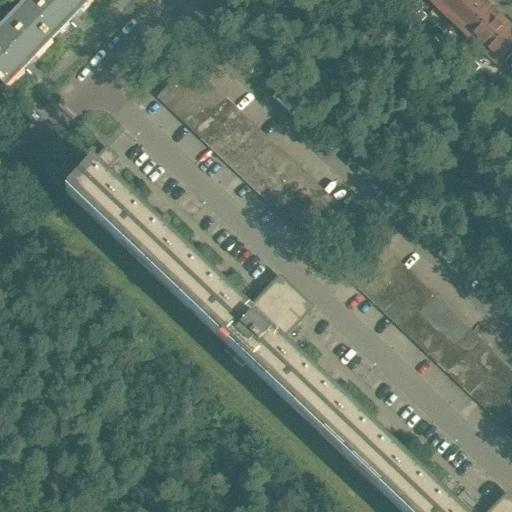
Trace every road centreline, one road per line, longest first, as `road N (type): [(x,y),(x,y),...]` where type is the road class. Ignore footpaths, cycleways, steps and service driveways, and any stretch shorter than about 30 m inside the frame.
road 1 (residential): [(511,483),(91,83)]
road 2 (residential): [(0,182),(91,83)]
